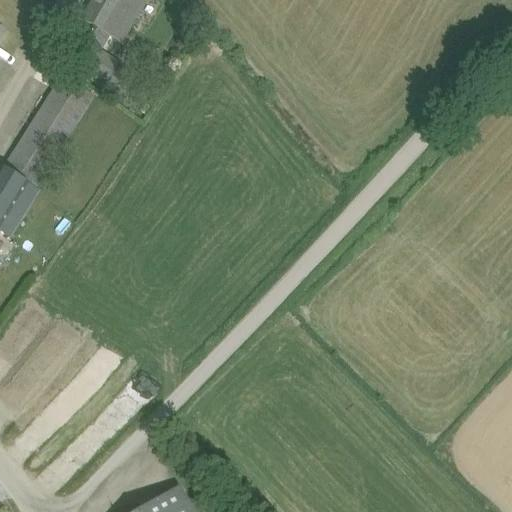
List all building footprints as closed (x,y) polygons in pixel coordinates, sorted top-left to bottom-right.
[(96,0),(84,20),(95,27),(73,62),(107,85),(122,94),(134,77),(118,67),(120,64),(101,52),(110,37),(123,45),(150,0),(96,0)] [(0,36),(12,15),(0,7),(0,36)] [(3,171),(37,192),(95,98),(62,78),(3,171)] [(38,193),(37,192),(3,171),(0,175),(0,233),(10,240),(38,193)] [(194,511),(180,488),(141,511),(194,511)]
